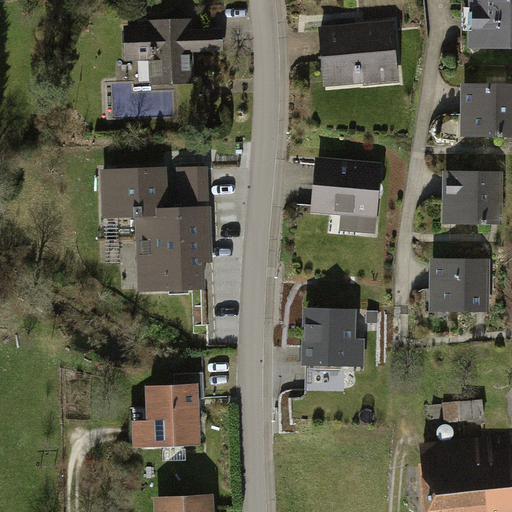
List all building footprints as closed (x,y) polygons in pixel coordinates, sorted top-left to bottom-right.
[(511,0),(470,0),(470,49),(511,49),(511,0)] [(152,86),(196,84),(195,53),(225,52),(224,28),(194,29),(194,18),(149,20),(149,25),(124,25),(126,61),(139,61),(140,82),(151,82),(152,86)] [(325,87),(400,81),(395,20),(320,27),(325,87)] [(462,137),(511,137),(511,85),(462,85),(462,137)] [(341,231),(377,234),(383,164),(317,158),(312,213),(343,216),(341,231)] [(205,263),(214,262),(212,207),(171,209),(169,166),(100,169),(102,220),(136,219),(139,293),(206,290),(205,263)] [(209,166),(177,167),(177,176),(178,202),(210,201),(209,166)] [(444,224),(504,225),(505,172),(445,171),(444,224)] [(430,312),(491,313),(492,260),(431,259),(430,312)] [(358,310),(304,309),(303,366),(365,367),(365,340),(357,340),(358,310)] [(379,311),(367,311),(367,324),(379,324),(379,311)] [(134,448),(201,446),(200,399),(206,399),(205,373),(174,373),(174,386),(146,387),(147,422),(133,422),(134,448)] [(484,399),(443,403),(445,424),(486,419),(484,399)] [(511,511),(511,439),(511,434),(421,444),(424,464),(421,465),(425,511),(511,511)] [(154,511),(215,511),(215,495),(154,498),(154,511)]
